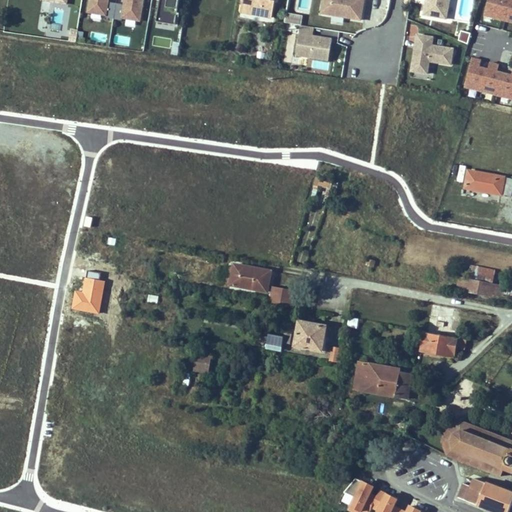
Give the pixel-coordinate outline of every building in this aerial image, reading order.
[(86,0),(85,8),(136,17),(138,0),(121,0),(121,1),(112,0),(86,0)] [(155,0),(153,17),(172,20),(175,0),(155,0)] [(236,0),(234,10),(267,16),(269,0),(236,0)] [(359,0),(318,0),(317,9),(357,16),(359,0)] [(443,0),(419,0),(417,10),(440,15),(443,0)] [(511,0),(482,0),(479,10),(511,18),(511,0)] [(330,24),(343,27),(345,19),(332,16),(330,24)] [(325,56),(328,35),(309,32),(310,24),(297,21),(292,51),(325,56)] [(72,38),(82,40),(83,32),(74,30),(72,38)] [(459,41),(468,43),(471,34),(462,31),(459,41)] [(447,61),(449,46),(427,42),(428,35),(414,32),(408,68),(423,71),(426,58),(447,61)] [(167,52),(174,53),(176,40),(170,39),(167,52)] [(476,55),(466,53),(459,81),(510,94),(511,86),(511,64),(508,63),(505,74),(491,70),(494,60),(484,58),(482,68),(473,66),(476,55)] [(506,173),(460,165),(457,183),(503,191),(506,173)] [(492,277),(495,264),(466,257),(463,271),(474,273),(492,277)] [(231,262),(226,261),(223,276),(228,277),(228,278),(267,286),(271,265),(232,258),(231,262)] [(450,278),(472,283),(474,273),(463,271),(452,268),(450,278)] [(503,279),(511,280),(511,271),(505,270),(503,279)] [(472,283),(489,287),(492,277),(474,273),(472,283)] [(492,277),(489,287),(495,289),(498,277),(492,277)] [(293,285),(273,281),(270,297),(274,298),(290,301),(293,285)] [(147,303),(158,304),(158,296),(148,295),(147,303)] [(429,326),(458,332),(463,303),(434,298),(429,326)] [(323,343),(327,318),(299,313),(295,339),(323,343)] [(435,344),(441,345),(440,349),(454,352),(458,332),(429,326),(426,325),(421,346),(434,348),(435,344)] [(281,343),(284,329),(268,326),(266,340),(281,343)] [(192,363),(195,347),(180,344),(177,360),(192,363)] [(331,347),(329,361),(338,363),(340,348),(331,347)] [(194,372),(209,374),(212,356),(197,354),(194,372)] [(354,381),(408,391),(412,368),(401,366),(401,363),(360,354),(354,381)] [(511,448),(511,440),(508,438),(463,418),(451,425),(444,439),(445,453),(454,458),(480,470),(491,474),(498,477),(501,471),(510,474),(511,470),(511,448)] [(423,439),(407,432),(396,454),(413,462),(423,439)] [(421,511),(409,506),(407,511),(396,507),(399,500),(376,490),(377,488),(353,478),(343,503),(349,506),(348,510),(352,511),(421,511)] [(458,497),(479,506),(494,511),(510,511),(511,508),(511,495),(486,486),(476,482),(472,489),(464,485),(458,497)]
